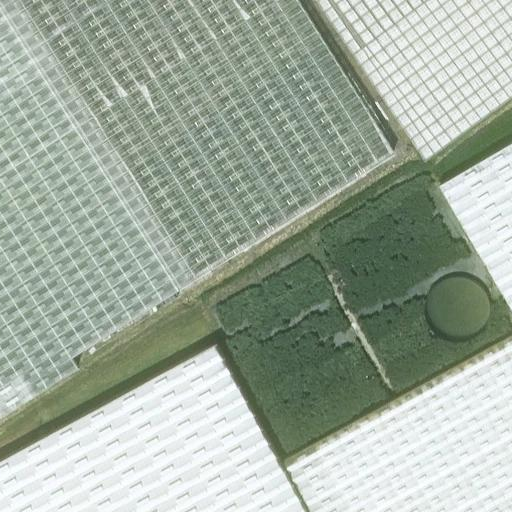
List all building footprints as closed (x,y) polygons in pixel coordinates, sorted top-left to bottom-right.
[(182,285),(180,282),(394,147),(300,0),(0,0),(0,414),(83,363),(76,352),(182,285)] [(511,0),(315,0),(424,159),(511,93),(511,0)] [(511,139),(440,181),(511,306),(511,139)] [(511,511),(511,334),(397,396),(387,401),(284,456),(314,511),(511,511)] [(301,511),(206,342),(0,453),(0,511),(301,511)]
